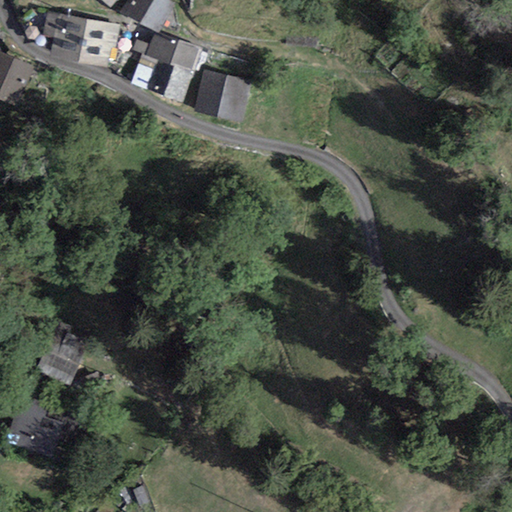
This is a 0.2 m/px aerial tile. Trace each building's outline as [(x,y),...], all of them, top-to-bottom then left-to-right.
[(174,2),(170,0),(127,0),(122,10),(156,31),(174,2)] [(118,26),(58,15),(51,54),(111,65),(118,26)] [(201,49),(153,32),(145,53),(159,58),(149,86),(183,98),(201,49)] [(34,65),(0,50),(0,95),(17,103),(34,65)] [(251,82),(204,71),(195,110),(242,121),(251,82)] [(90,343),(57,326),(37,365),(70,382),(90,343)] [(48,403),(31,398),(15,444),(51,456),(62,421),(44,415),(48,403)]
